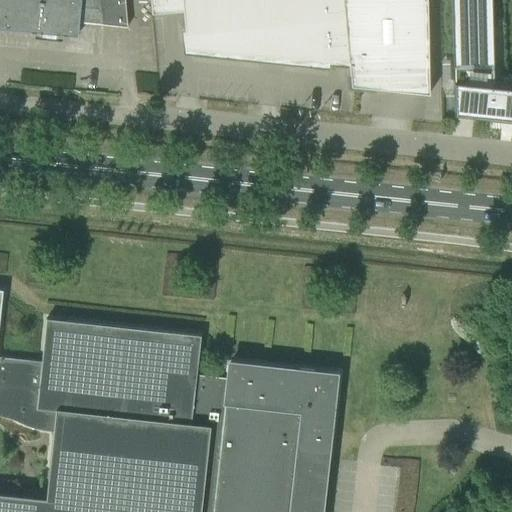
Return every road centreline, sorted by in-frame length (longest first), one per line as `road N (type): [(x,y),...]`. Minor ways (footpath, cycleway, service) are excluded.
road 1 (residential): [(511,154),(0,96)]
road 2 (primary): [(511,208),(0,155)]
